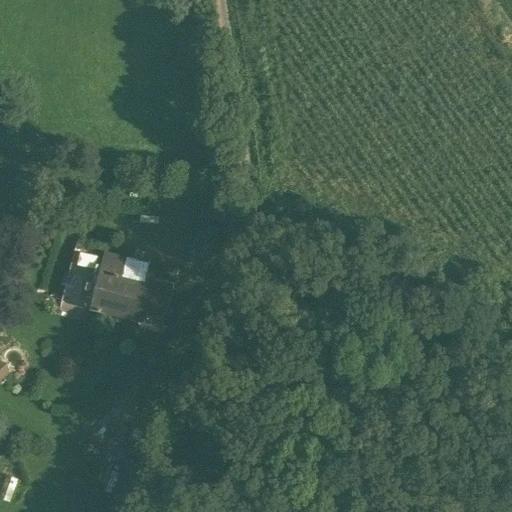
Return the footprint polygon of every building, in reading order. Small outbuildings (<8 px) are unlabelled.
[(82,262),(97,266),(101,253),(86,249),(82,262)] [(101,268),(92,306),(164,325),(176,282),(146,275),(148,266),(116,258),(113,271),(101,268)] [(0,380),(8,374),(0,363),(0,380)] [(179,372),(154,365),(139,416),(166,423),(179,372)] [(132,511),(144,481),(122,473),(113,496),(116,504),(112,511),(132,511)] [(1,497),(10,501),(18,480),(8,477),(1,497)]
